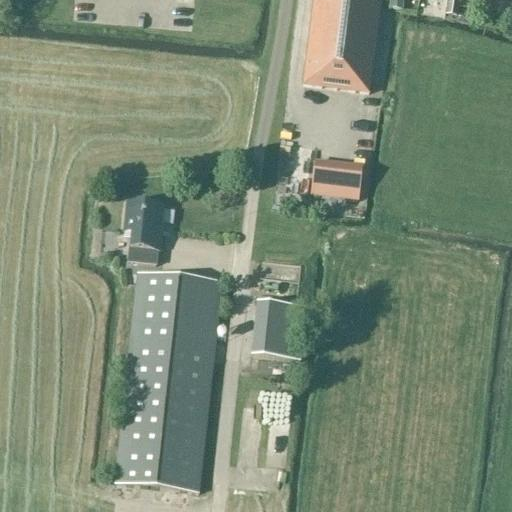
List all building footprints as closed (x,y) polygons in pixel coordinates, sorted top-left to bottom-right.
[(369,100),(381,0),(313,0),(302,91),(369,100)] [(460,0),(448,0),(445,15),(458,18),(460,0)] [(489,0),(484,0),(482,8),(498,13),(501,3),(489,0)] [(358,203),(362,171),(314,165),(310,197),(358,203)] [(160,254),(162,237),(159,236),(162,210),(126,206),(123,235),(132,235),(130,250),(129,250),(127,266),(156,269),(158,254),(160,254)] [(198,497),(221,285),(137,277),(114,488),(198,497)] [(299,365),(305,311),(257,306),(251,360),(299,365)] [(241,398),(240,436),(261,437),(262,399),(241,398)] [(263,462),(263,478),(279,478),(280,462),(263,462)]
